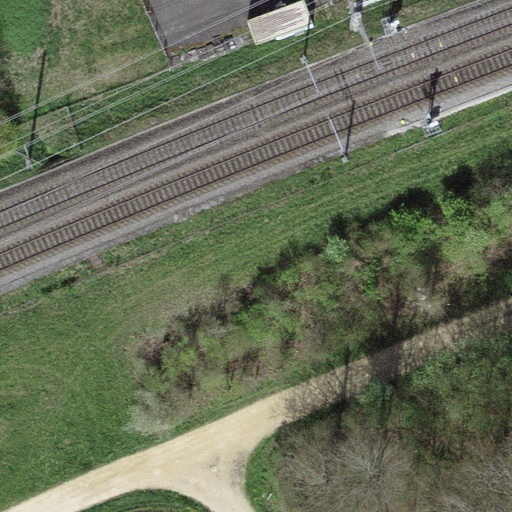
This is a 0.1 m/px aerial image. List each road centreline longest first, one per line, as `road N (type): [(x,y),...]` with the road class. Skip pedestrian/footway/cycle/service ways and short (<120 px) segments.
road 1 (track): [(180,437),(511,320)]
road 2 (track): [(31,511),(180,437)]
